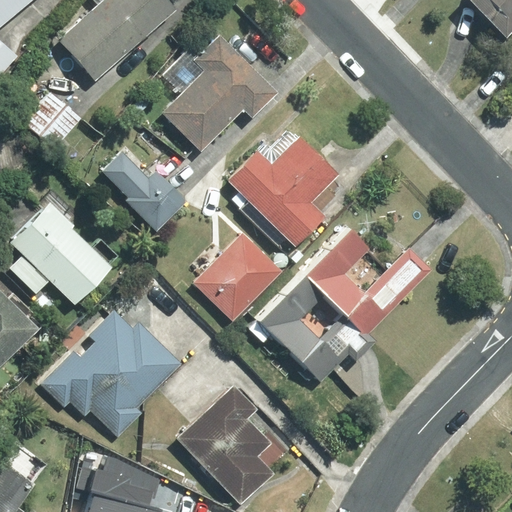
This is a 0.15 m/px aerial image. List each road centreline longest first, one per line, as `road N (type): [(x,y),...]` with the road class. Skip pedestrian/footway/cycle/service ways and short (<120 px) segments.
road 1 (residential): [(314,0),(511,206)]
road 2 (residential): [(364,511),(386,469),(511,337)]
